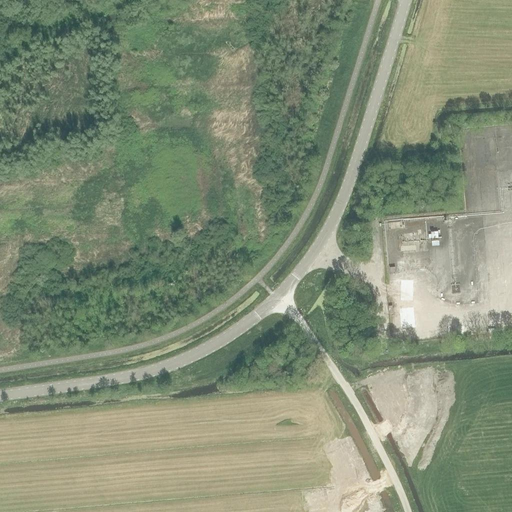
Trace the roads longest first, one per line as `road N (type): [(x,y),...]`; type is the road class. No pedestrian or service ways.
road 1 (secondary): [(277,296),(338,210),(406,0)]
road 2 (secondary): [(0,396),(174,363),(223,339),(277,296)]
road 3 (unclassified): [(277,296),(357,406),(408,511)]
